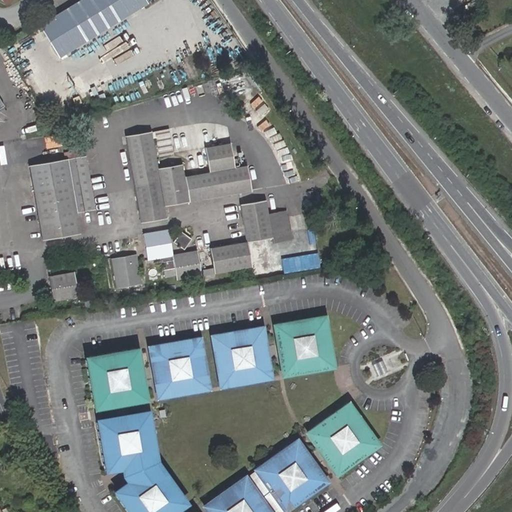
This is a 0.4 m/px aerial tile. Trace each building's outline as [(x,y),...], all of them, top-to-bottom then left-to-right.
[(81,0),(40,26),(41,27),(59,57),(147,4),(145,0),(81,0)] [(126,137),(135,186),(159,182),(162,206),(139,210),(141,222),(166,218),(164,206),(188,202),(184,177),(182,165),(157,169),(151,132),(126,137)] [(209,172),(197,175),(201,199),(251,190),(246,166),(235,168),(230,144),(205,149),(209,172)] [(70,158),(84,156),(83,150),(69,152),(70,158)] [(85,156),(84,156),(70,158),(67,159),(30,166),(43,240),(80,234),(77,213),(95,210),(85,156)] [(197,175),(184,177),(188,202),(201,199),(197,175)] [(159,182),(135,186),(139,210),(162,206),(159,182)] [(240,206),(247,243),(272,238),(268,215),(266,201),(240,206)] [(286,212),(268,215),(272,238),(273,244),(291,240),(286,212)] [(201,276),(200,271),(197,252),(172,256),(168,231),(143,235),(148,260),(159,258),(161,271),(175,269),(177,280),(201,276)] [(181,232),(174,243),(184,250),(192,239),(181,232)] [(210,249),(213,269),(214,274),(252,267),(247,243),(210,249)] [(112,259),(116,289),(141,284),(136,255),(112,259)] [(54,287),(51,288),(53,302),(78,297),(74,272),(49,276),(50,284),(53,283),(54,287)] [(280,369),(288,374),(331,367),(323,317),(273,325),(280,369)] [(219,387),(262,380),(268,372),(261,328),(210,337),(219,387)] [(155,391),(164,397),(207,390),(198,340),(148,348),(155,391)] [(93,411),(136,403),(142,395),(135,352),(85,360),(93,411)] [(385,359),(378,363),(383,373),(390,369),(385,359)] [(335,475),(376,446),(347,404),(311,430),(309,440),(335,475)] [(152,464),(145,421),(137,415),(94,423),(102,473),(120,470),(125,484),(111,494),(123,511),(173,511),(177,510),(178,500),(152,464)] [(207,505),(206,511),(271,511),(279,507),(282,511),(284,511),(325,483),(299,448),(289,446),(254,472),(258,478),(248,485),(244,478),(207,505)]
